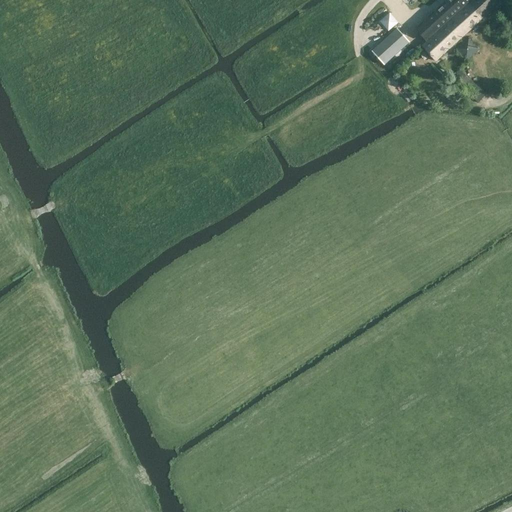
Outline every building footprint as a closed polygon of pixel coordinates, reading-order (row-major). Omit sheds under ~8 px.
[(473,0),(472,0),(452,0),(419,30),(429,40),(429,41),(446,25),(473,0)] [(473,0),(446,25),(459,40),(499,3),(496,0),(473,0)] [(390,11),(380,21),(389,30),(399,21),(390,11)] [(380,46),(374,50),(385,64),(416,39),(404,25),(394,33),(379,45),(380,46)] [(446,25),(429,41),(422,47),(436,61),(459,40),(446,25)] [(467,61),(480,49),(469,36),(455,49),(467,61)] [(471,80),(462,89),(478,103),(487,94),(471,80)]
